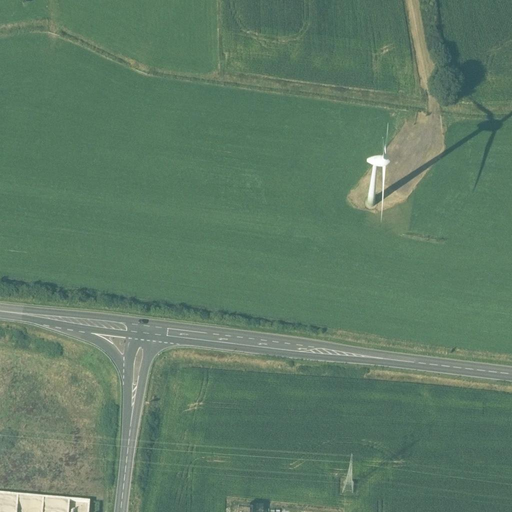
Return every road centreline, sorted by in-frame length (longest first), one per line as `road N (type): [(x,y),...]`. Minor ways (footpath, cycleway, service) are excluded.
road 1 (secondary): [(138,332),(511,377)]
road 2 (secondary): [(29,320),(99,345),(123,368),(132,394)]
